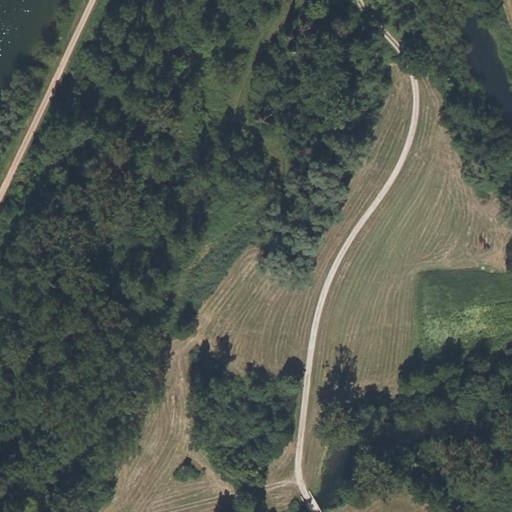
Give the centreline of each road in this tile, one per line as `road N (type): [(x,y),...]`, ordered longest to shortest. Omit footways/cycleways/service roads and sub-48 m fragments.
road 1 (track): [(358,0),(403,53),(414,112),(406,154),(336,266),(316,320),(298,479),(316,511)]
road 2 (track): [(93,0),(0,202)]
road 3 (track): [(298,479),(158,511)]
